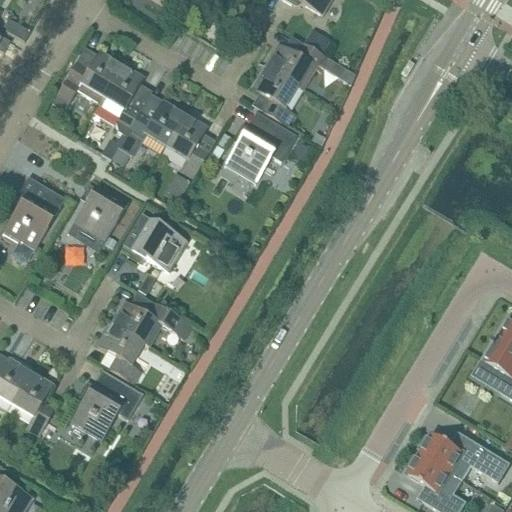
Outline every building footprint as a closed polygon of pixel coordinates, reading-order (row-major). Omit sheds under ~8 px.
[(294,4),(296,5),(322,20),(334,0),(277,0),(291,8),(294,4)] [(23,46),(29,36),(10,24),(4,35),(23,46)] [(310,33),(303,47),(321,57),(329,43),(310,33)] [(0,55),(2,57),(9,46),(0,40),(0,55)] [(277,50),(264,72),(297,91),(303,94),(315,73),(320,76),(328,63),(303,48),(296,61),(277,50)] [(119,68),(98,55),(92,64),(81,57),(82,57),(81,56),(51,106),(52,106),(54,104),(66,111),(76,95),(96,107),(119,68)] [(123,141),(148,99),(137,92),(143,83),(119,68),(96,107),(119,120),(115,126),(117,138),(123,141)] [(284,112),(297,91),(264,72),(251,94),(258,98),(251,109),(263,116),(262,117),(287,131),(295,118),(284,112)] [(148,99),(123,141),(117,152),(130,160),(137,149),(142,140),(163,152),(183,118),(162,105),(151,124),(139,116),(150,99),(149,98),(148,99)] [(296,141),(256,117),(246,132),(241,129),(235,140),(240,143),(224,170),(255,188),(271,162),(280,167),(296,141)] [(192,183),(207,158),(196,151),(207,133),(183,118),(163,152),(185,165),(179,175),(180,176),(182,173),(192,180),(191,182),(192,183)] [(129,159),(117,152),(111,162),(123,169),(129,159)] [(27,182),(12,207),(18,210),(2,237),(17,246),(12,256),(13,263),(19,266),(26,264),(32,255),(63,204),(27,182)] [(96,191),(96,190),(99,185),(98,185),(93,192),(87,189),(81,199),(87,203),(71,230),(102,249),(129,203),(128,203),(124,208),(96,191)] [(127,261),(138,267),(141,261),(168,277),(186,246),(169,236),(142,220),(142,219),(141,220),(124,249),(123,250),(131,255),(127,261)] [(158,309),(165,297),(149,288),(143,299),(158,309)] [(109,329),(142,349),(143,348),(148,351),(161,330),(183,344),(191,330),(174,320),(149,305),(142,317),(123,306),(109,329)] [(511,321),(509,320),(482,364),(508,380),(499,396),(511,404),(511,321)] [(132,389),(140,376),(129,370),(142,349),(109,329),(96,351),(115,362),(108,374),(132,389)] [(0,404),(8,410),(28,376),(7,363),(0,374),(0,404)] [(142,400),(101,374),(92,390),(86,386),(80,397),(85,400),(69,427),(100,446),(116,419),(126,425),(142,400)] [(38,440),(52,416),(41,409),(52,390),(28,376),(8,410),(30,422),(24,432),(26,433),(27,431),(37,437),(36,439),(38,440)] [(422,455),(420,458),(463,484),(471,470),(499,487),(510,468),(463,439),(455,452),(432,438),(430,442),(426,440),(418,453),(422,455)] [(463,484),(420,458),(417,462),(414,460),(406,472),(410,474),(407,479),(430,493),(422,506),(433,511),(463,511),(466,506),(454,499),(463,484)] [(0,511),(26,511),(32,503),(0,484),(0,511)]
